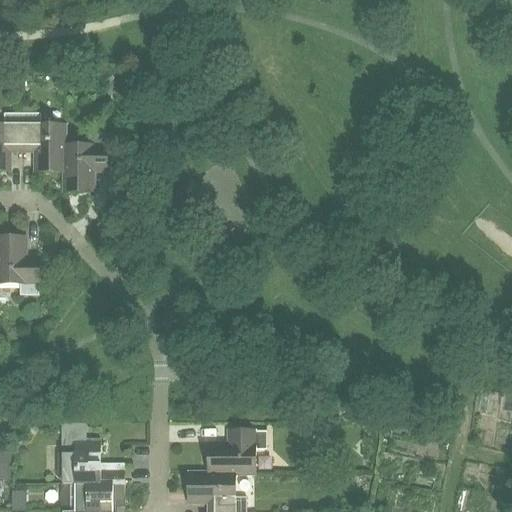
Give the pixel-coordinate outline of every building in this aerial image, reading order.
[(0,172),(10,173),(10,153),(22,153),(22,115),(4,115),(4,126),(0,126),(0,172)] [(65,147),(65,127),(41,127),(41,115),(22,115),(22,153),(35,153),(35,173),(64,173),(65,173),(65,147)] [(107,173),(107,135),(88,135),(88,147),(65,147),(65,173),(64,173),(64,193),(94,193),(94,173),(107,173)] [(39,297),(39,259),(26,259),(26,238),(0,238),(0,284),(20,285),(20,297),(39,297)] [(254,476),(254,451),(267,451),(267,433),(228,433),(228,445),(208,445),(208,474),(208,475),(234,475),(234,476),(254,476)] [(125,484),(125,464),(101,464),(101,441),(75,441),(75,454),(63,454),(63,485),(75,485),(75,484),(125,484)] [(0,478),(10,479),(10,468),(0,467),(0,478)] [(234,498),(234,476),(234,475),(208,475),(208,474),(188,474),(188,504),(209,504),(208,511),(246,511),(247,498),(234,498)] [(112,511),(113,504),(125,504),(125,484),(75,484),(75,485),(63,485),(63,511),(112,511)] [(25,511),(25,491),(11,491),(11,511),(25,511)]
